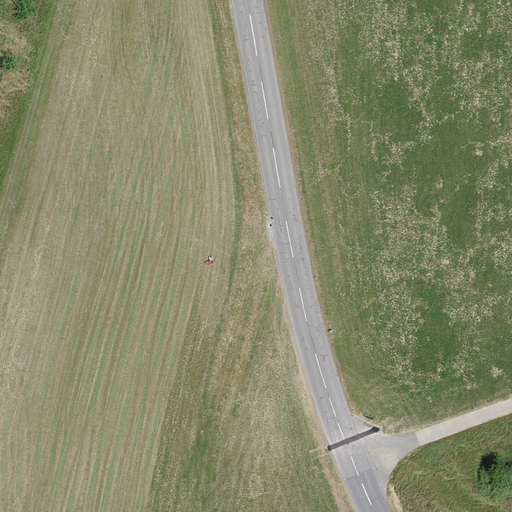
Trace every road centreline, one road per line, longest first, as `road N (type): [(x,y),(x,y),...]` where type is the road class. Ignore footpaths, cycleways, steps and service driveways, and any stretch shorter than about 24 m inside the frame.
road 1 (tertiary): [(244,0),(321,381),(373,511)]
road 2 (track): [(345,451),(476,511)]
